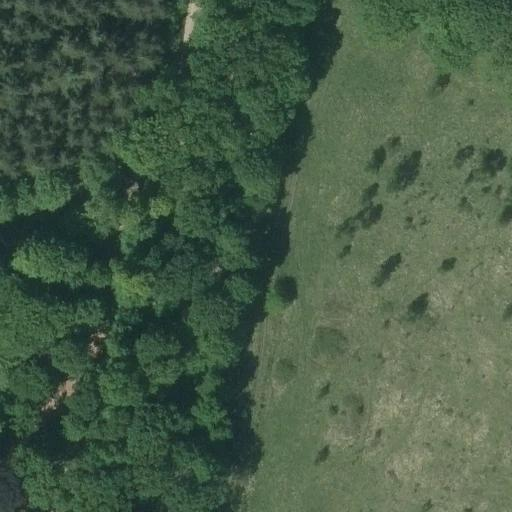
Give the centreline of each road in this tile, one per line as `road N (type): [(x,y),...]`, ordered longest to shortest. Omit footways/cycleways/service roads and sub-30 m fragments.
road 1 (unknown): [(227,511),(327,0)]
road 2 (track): [(121,511),(174,172)]
road 3 (track): [(0,212),(117,174),(174,172)]
road 4 (track): [(174,172),(200,0)]
road 5 (track): [(511,82),(382,7)]
